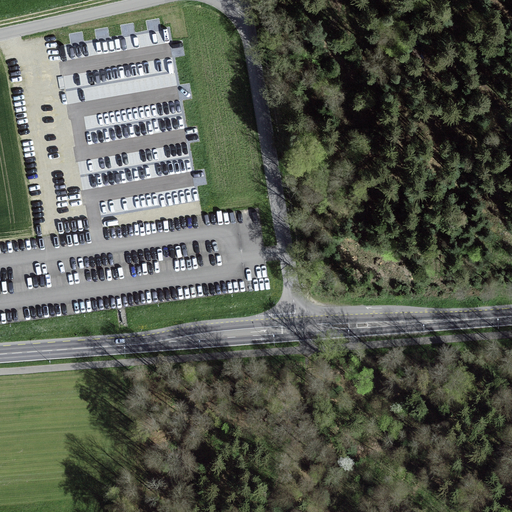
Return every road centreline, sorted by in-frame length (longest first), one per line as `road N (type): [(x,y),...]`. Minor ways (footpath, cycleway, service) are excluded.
road 1 (unclassified): [(224,0),(248,36),(297,329)]
road 2 (primary): [(0,355),(297,329)]
road 3 (primary): [(297,329),(511,316)]
road 4 (track): [(314,327),(318,353),(274,511)]
road 5 (unclassified): [(0,34),(152,0)]
